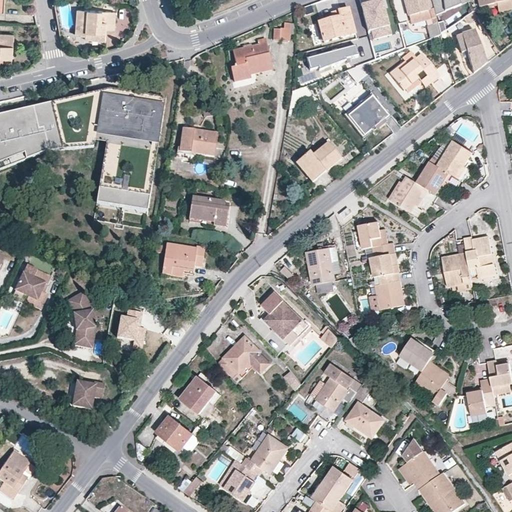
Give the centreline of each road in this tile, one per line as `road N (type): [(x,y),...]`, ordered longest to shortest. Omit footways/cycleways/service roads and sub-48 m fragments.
road 1 (residential): [(105,452),(236,279),(476,84)]
road 2 (residential): [(500,182),(429,237),(421,261),(437,320),(457,329),(511,326)]
road 3 (unknown): [(380,473),(424,411),(365,331),(429,302)]
road 4 (unknown): [(263,254),(291,80)]
road 5 (residential): [(162,33),(196,40),(300,0)]
road 6 (residential): [(268,511),(320,448),(337,442),(368,462)]
